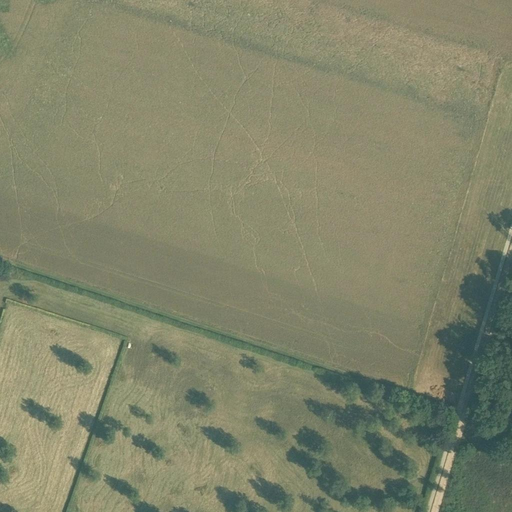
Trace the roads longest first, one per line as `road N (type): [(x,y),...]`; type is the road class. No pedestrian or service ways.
road 1 (track): [(0,258),(457,411)]
road 2 (track): [(511,254),(461,420)]
